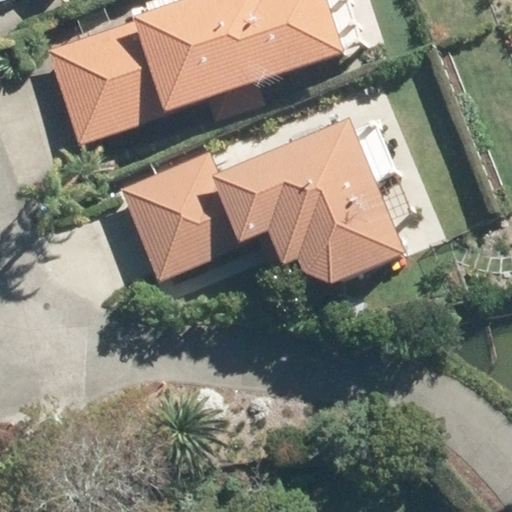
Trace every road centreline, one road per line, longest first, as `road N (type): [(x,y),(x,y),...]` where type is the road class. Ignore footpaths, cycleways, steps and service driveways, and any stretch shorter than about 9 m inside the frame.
road 1 (residential): [(511,466),(464,421),(392,376),(50,352)]
road 2 (residential): [(0,226),(50,352)]
